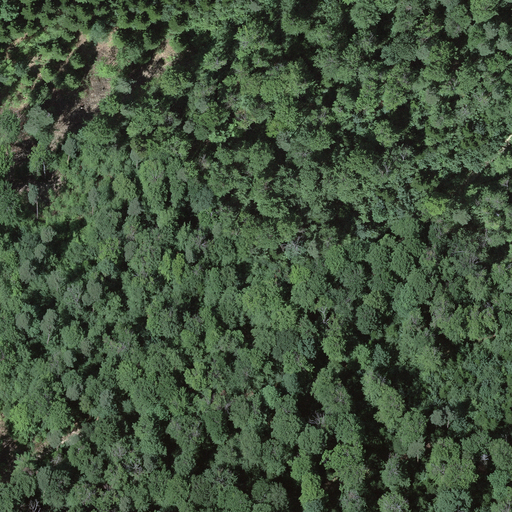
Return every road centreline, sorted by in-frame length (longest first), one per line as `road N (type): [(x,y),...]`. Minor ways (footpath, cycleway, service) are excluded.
road 1 (track): [(511,138),(368,274),(0,484)]
road 2 (track): [(511,41),(362,109),(0,195)]
road 3 (track): [(68,444),(511,342)]
road 4 (track): [(0,164),(283,0)]
